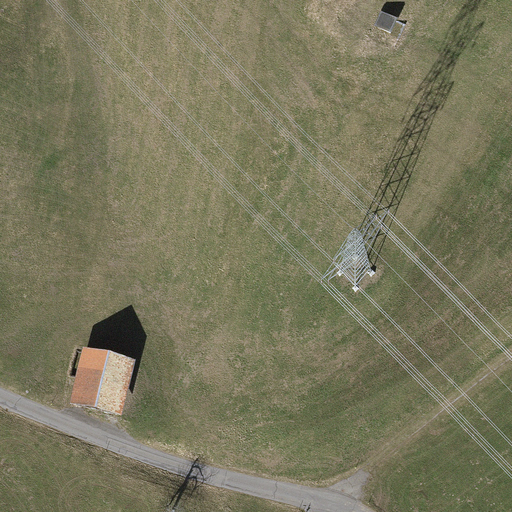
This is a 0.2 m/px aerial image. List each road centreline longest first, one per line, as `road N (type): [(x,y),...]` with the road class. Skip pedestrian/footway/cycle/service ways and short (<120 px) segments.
road 1 (unclassified): [(346,511),(214,481),(0,399)]
road 2 (track): [(25,410),(57,312),(73,183)]
road 3 (track): [(511,356),(414,426),(337,505)]
